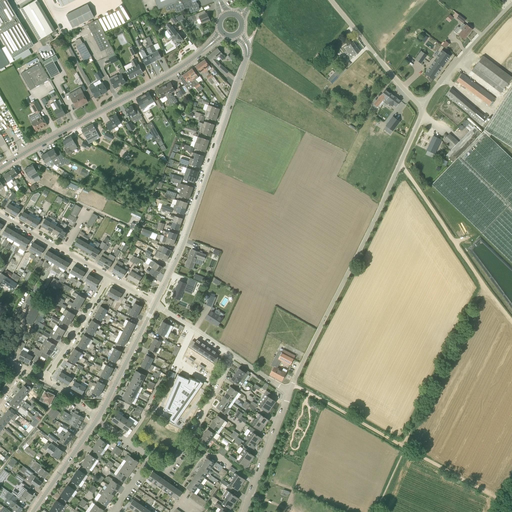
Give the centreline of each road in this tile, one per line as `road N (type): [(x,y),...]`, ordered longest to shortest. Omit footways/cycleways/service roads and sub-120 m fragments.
road 1 (unclassified): [(293,384),(420,116),(331,0)]
road 2 (unclassified): [(156,303),(246,55),(237,33)]
road 3 (tertiary): [(0,168),(169,74),(223,33)]
road 4 (residential): [(233,354),(166,470),(150,458)]
road 5 (unclassified): [(97,420),(156,303)]
road 6 (track): [(293,384),(406,448)]
road 7 (residential): [(243,511),(289,393)]
road 8 (residential): [(108,276),(0,213)]
road 9 (residential): [(45,380),(108,276)]
